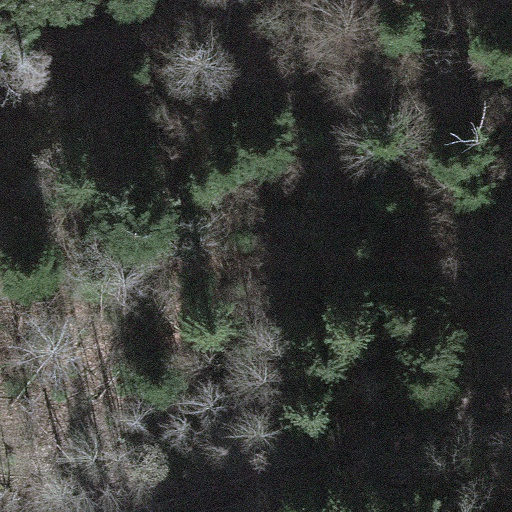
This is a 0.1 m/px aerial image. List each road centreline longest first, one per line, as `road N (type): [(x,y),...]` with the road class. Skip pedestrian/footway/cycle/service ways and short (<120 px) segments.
road 1 (track): [(69,511),(511,396)]
road 2 (track): [(0,90),(230,0)]
